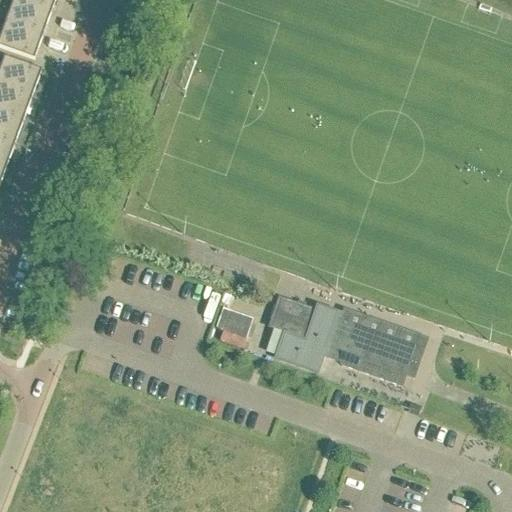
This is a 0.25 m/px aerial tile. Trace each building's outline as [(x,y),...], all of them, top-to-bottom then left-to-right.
[(13,0),(13,2),(51,15),(56,0),(13,0)] [(13,2),(5,25),(42,39),(51,15),(13,2)] [(5,25),(0,37),(0,50),(34,63),(42,39),(5,25)] [(3,59),(0,68),(0,84),(33,97),(41,73),(3,59)] [(0,84),(0,111),(24,120),(33,97),(0,84)] [(0,111),(0,137),(16,144),(24,120),(0,111)] [(0,137),(0,164),(7,167),(16,144),(0,137)] [(339,319),(316,311),(315,314),(279,301),(269,331),(284,336),(275,362),(317,376),(323,360),(341,367),(340,369),(401,390),(405,379),(413,382),(425,346),(342,317),(339,319)] [(253,322),(222,311),(216,330),(246,340),(253,322)] [(418,419),(419,417),(420,412),(410,408),(408,415),(418,419)] [(238,511),(253,469),(173,441),(156,492),(172,497),(166,511),(238,511)]
